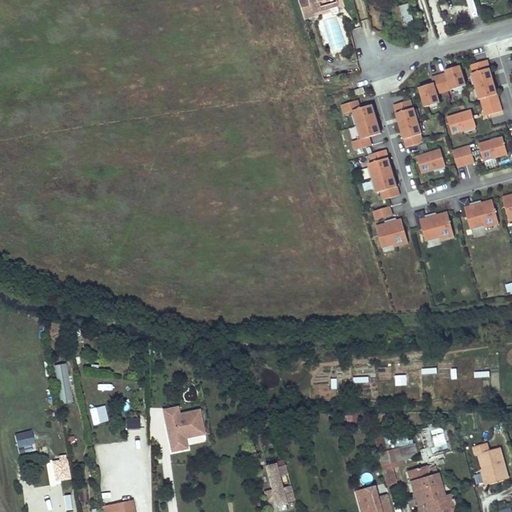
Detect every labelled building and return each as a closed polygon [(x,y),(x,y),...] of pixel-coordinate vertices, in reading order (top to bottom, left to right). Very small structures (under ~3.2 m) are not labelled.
[(296,0),(303,20),(313,17),(313,14),(320,12),(318,3),(328,0),(296,0)] [(467,0),(472,16),(478,15),(474,0),(467,0)] [(408,4),(400,6),(405,24),(414,22),(408,4)] [(462,85),(457,67),(444,70),(445,73),(431,77),(433,83),(419,87),(424,107),(437,103),(435,93),(462,85)] [(485,116),(502,111),(489,68),(473,73),(475,82),(474,82),(479,100),(480,99),(485,116)] [(368,136),(380,133),(372,104),(360,108),(357,99),(341,104),(343,113),(352,110),(361,138),(352,141),(354,150),(371,145),(368,136)] [(410,100),(393,105),(406,147),(422,142),(420,134),(421,134),(413,108),(412,108),(410,100)] [(476,127),(471,110),(447,117),(452,134),(476,127)] [(478,144),(483,161),(507,154),(502,137),(478,144)] [(469,146),(452,151),(457,167),(474,163),(469,146)] [(369,154),(371,162),(368,163),(376,192),(380,191),(382,200),(399,195),(385,149),(369,154)] [(440,149),(416,156),(421,173),(445,166),(440,149)] [(511,194),(502,197),(508,221),(511,220),(511,194)] [(467,199),(458,201),(463,218),(466,217),(469,229),(483,226),(484,228),(498,224),(491,200),(469,206),(467,199)] [(392,215),(389,206),(372,211),(375,219),(392,215)] [(424,218),(422,210),(413,213),(418,230),(421,229),(424,241),(438,238),(439,240),(453,236),(446,212),(424,218)] [(382,250),(407,243),(400,218),(375,225),(382,250)] [(56,364),(60,403),(71,402),(68,363),(56,364)] [(180,411),(167,414),(175,453),(186,451),(187,454),(193,453),(191,447),(208,444),(202,414),(182,418),(180,411)] [(346,421),(357,421),(357,412),(346,412),(346,421)] [(126,416),(126,428),(140,427),(140,416),(126,416)] [(382,425),(373,427),(379,453),(389,451),(382,425)] [(419,445),(432,443),(430,427),(417,428),(419,445)] [(32,430),(15,432),(18,451),(35,449),(32,430)] [(488,443),(474,447),(477,455),(480,454),(489,485),(509,479),(501,448),(490,451),(488,443)] [(389,451),(379,453),(387,484),(397,482),(394,468),(404,466),(403,461),(418,457),(415,444),(389,451)] [(67,476),(63,454),(57,455),(58,460),(50,461),(54,479),(67,476)] [(274,463),(265,466),(271,489),(264,491),(266,501),(274,499),(275,505),(284,503),(284,501),(294,499),(290,484),(280,487),(277,476),(287,473),(284,463),(274,466),(274,463)] [(425,467),(407,472),(416,506),(422,504),(424,511),(433,511),(452,507),(454,506),(451,494),(444,496),(435,466),(426,468),(425,467)] [(391,511),(387,493),(377,495),(375,484),(354,489),(358,511),(391,511)] [(65,510),(72,509),(71,494),(64,494),(65,510)] [(266,501),(268,507),(275,505),(274,499),(266,501)] [(133,511),(131,501),(117,504),(118,511),(133,511)] [(275,505),(277,511),(279,511),(286,510),(284,503),(275,505)]
